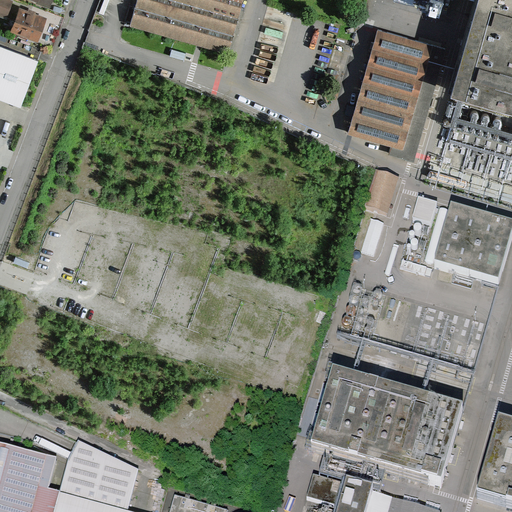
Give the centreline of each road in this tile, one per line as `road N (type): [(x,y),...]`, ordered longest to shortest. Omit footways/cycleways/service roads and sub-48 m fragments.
road 1 (residential): [(0,225),(86,0)]
road 2 (unknown): [(371,10),(323,133)]
